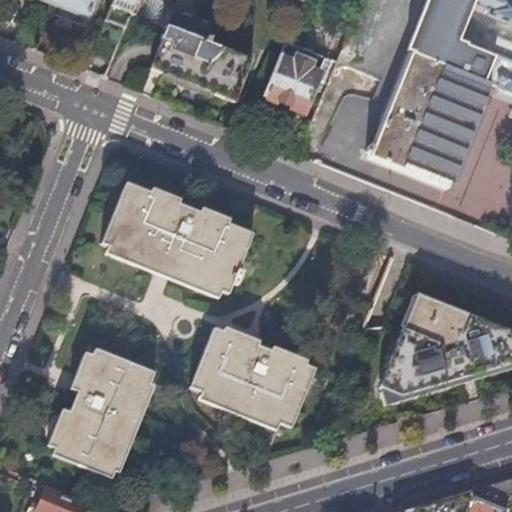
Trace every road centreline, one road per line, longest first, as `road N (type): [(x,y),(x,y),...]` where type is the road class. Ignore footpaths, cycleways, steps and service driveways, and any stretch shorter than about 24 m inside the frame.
road 1 (residential): [(511,272),(92,105)]
road 2 (residential): [(0,346),(92,105)]
road 3 (secondary): [(286,511),(511,444)]
